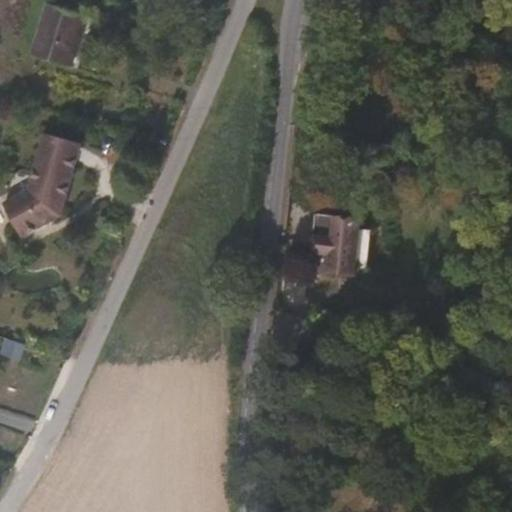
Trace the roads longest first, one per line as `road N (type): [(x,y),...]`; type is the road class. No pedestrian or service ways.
road 1 (unclassified): [(8,511),(45,453),(246,0)]
road 2 (unclassified): [(303,0),(272,211),(260,511)]
